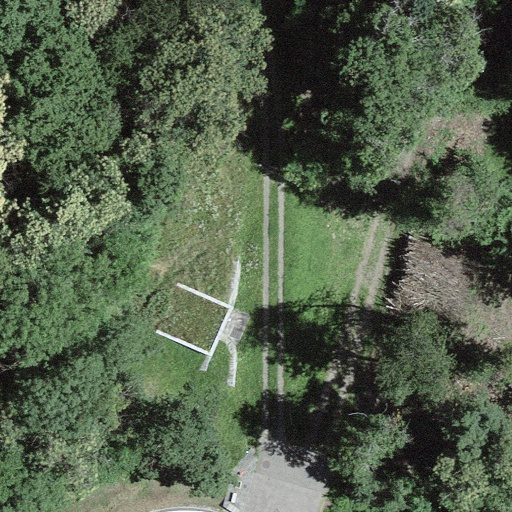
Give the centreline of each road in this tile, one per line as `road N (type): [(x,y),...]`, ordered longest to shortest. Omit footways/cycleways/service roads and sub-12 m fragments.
road 1 (track): [(291,511),(451,0)]
road 2 (track): [(250,0),(270,138),(266,511)]
